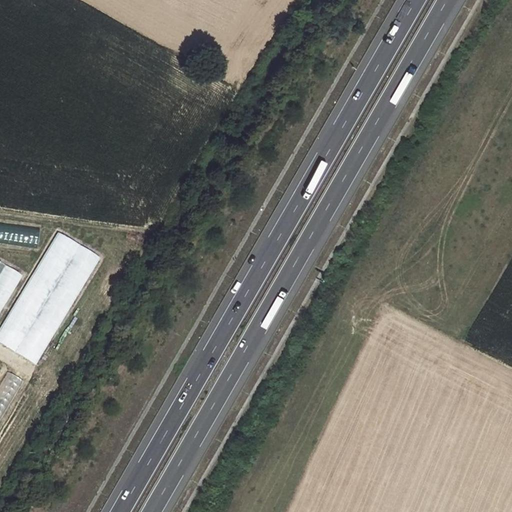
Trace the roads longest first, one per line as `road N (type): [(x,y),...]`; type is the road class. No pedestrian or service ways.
road 1 (trunk): [(150,511),(446,0)]
road 2 (trunk): [(415,0),(120,511)]
